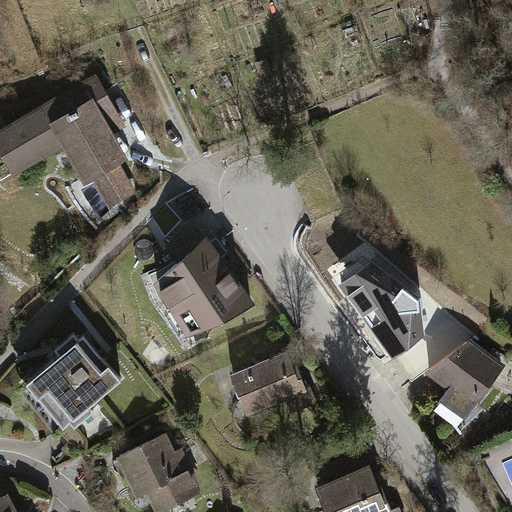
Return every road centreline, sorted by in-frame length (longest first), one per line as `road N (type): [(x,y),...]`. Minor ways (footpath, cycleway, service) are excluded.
road 1 (residential): [(255,192),(262,239),(453,511)]
road 2 (track): [(123,0),(191,171)]
